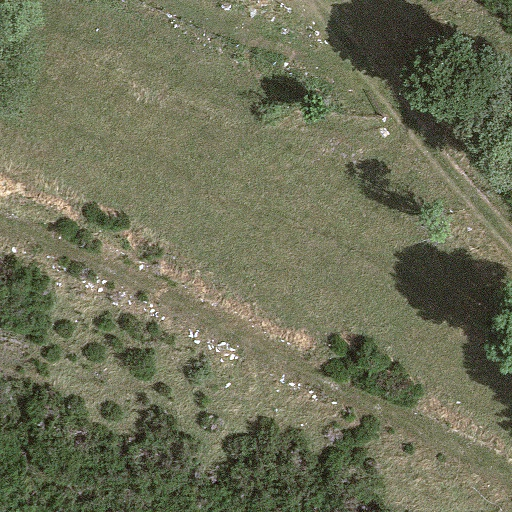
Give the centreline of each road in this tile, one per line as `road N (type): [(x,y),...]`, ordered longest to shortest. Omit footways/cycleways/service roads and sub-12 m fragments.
road 1 (track): [(511,491),(33,231),(0,222)]
road 2 (track): [(511,244),(370,84),(316,0)]
